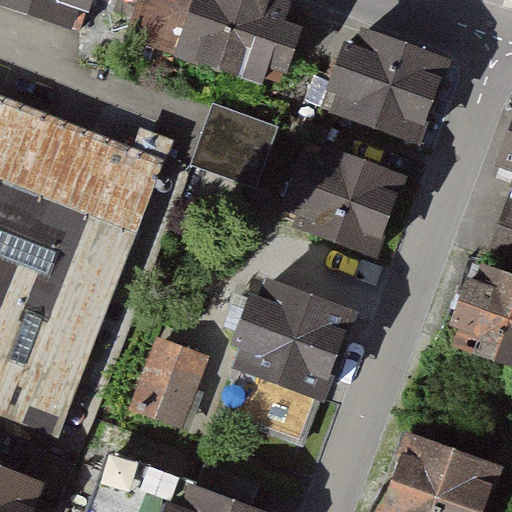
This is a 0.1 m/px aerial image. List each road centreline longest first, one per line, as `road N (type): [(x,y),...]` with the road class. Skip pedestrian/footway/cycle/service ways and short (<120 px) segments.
road 1 (residential): [(331,511),(497,51)]
road 2 (tertiary): [(497,51),(467,27),(390,0)]
